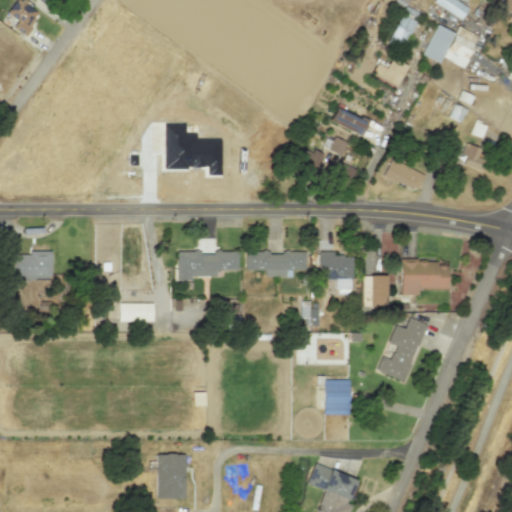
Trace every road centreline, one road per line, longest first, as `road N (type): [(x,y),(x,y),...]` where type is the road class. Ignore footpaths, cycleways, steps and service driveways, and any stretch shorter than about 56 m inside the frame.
road 1 (tertiary): [(511,230),(337,207),(0,208)]
road 2 (residential): [(390,511),(511,230)]
road 3 (track): [(451,511),(511,363)]
road 4 (residential): [(0,124),(89,0)]
